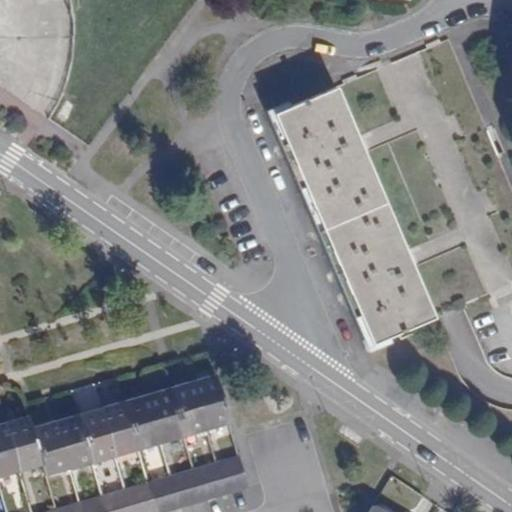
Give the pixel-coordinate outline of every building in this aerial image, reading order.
[(369,343),(461,305),(511,281),(511,191),(497,157),(505,152),(494,127),(486,130),(448,39),(272,113),(369,343)] [(213,371),(189,378),(204,429),(227,422),(213,371)] [(189,378),(167,385),(181,435),(204,429),(189,378)] [(167,385),(145,392),(160,442),(181,435),(167,385)] [(145,392),(122,399),(136,449),(160,442),(145,392)] [(122,399),(99,405),(114,455),(136,449),(122,399)] [(99,405),(76,412),(91,462),(114,455),(99,405)] [(76,412),(54,419),(69,469),(91,462),(76,412)] [(28,413),(4,420),(18,470),(42,463),(31,426),(28,413)] [(54,419),(31,426),(42,463),(46,475),(69,469),(54,419)] [(4,420),(0,420),(0,475),(18,470),(4,420)] [(237,455),(213,462),(222,493),(246,486),(237,455)] [(213,462),(190,468),(200,500),(222,493),(213,462)] [(190,468),(169,474),(178,506),(200,500),(190,468)] [(169,474),(146,481),(154,511),(157,511),(178,506),(169,474)] [(154,511),(146,481),(124,488),(131,511),(154,511)] [(131,511),(124,488),(100,494),(105,511),(131,511)] [(105,511),(100,494),(78,501),(81,511),(105,511)] [(81,511),(78,501),(55,508),(56,511),(81,511)]
